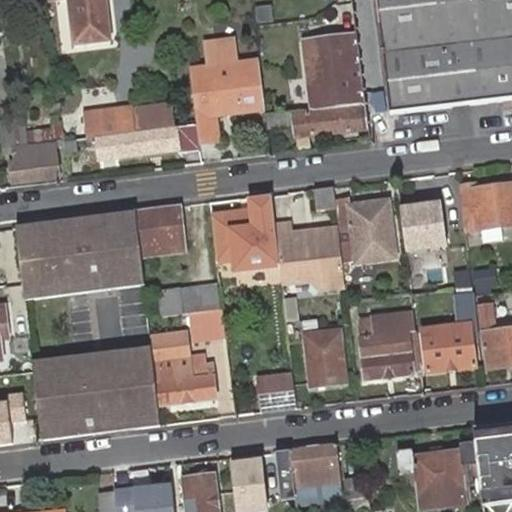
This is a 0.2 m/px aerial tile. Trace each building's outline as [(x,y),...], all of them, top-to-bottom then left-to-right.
[(46,0),(46,2),(65,0),(71,0),(79,46),(113,43),(106,0),(46,0)] [(511,90),(511,83),(511,0),(377,0),(391,115),(511,100),(511,90)] [(254,6),(256,21),(268,19),(266,3),(254,6)] [(345,36),(333,37),(322,38),(323,39),(313,40),(318,80),(320,80),(320,89),(364,85),(358,38),(345,39),(345,36)] [(195,102),(199,124),(201,147),(220,144),(218,116),(220,116),(218,106),(227,105),(228,115),(268,110),(261,62),(192,71),(195,96),(201,95),(201,101),(195,102)] [(362,105),(366,104),(365,91),(322,97),(323,108),(342,106),(362,105)] [(218,106),(220,116),(228,115),(227,105),(218,106)] [(364,129),(362,105),(342,106),(342,110),(311,114),(293,116),(295,137),(313,135),(364,129)] [(131,106),(81,114),(85,139),(86,139),(130,133),(135,133),(131,106)] [(268,115),(270,127),(291,124),(291,112),(268,115)] [(56,143),(64,142),(62,131),(28,134),(26,120),(0,124),(3,150),(10,149),(56,143)] [(135,133),(130,133),(86,139),(88,150),(95,149),(97,159),(180,150),(181,154),(202,152),(201,147),(199,124),(135,133)] [(14,181),(60,176),(56,143),(10,149),(14,181)] [(466,217),(463,218),(465,232),(511,225),(511,186),(478,192),(477,186),(463,189),(466,217)] [(316,211),(337,210),(334,190),(314,193),(316,211)] [(441,200),(396,206),(402,254),(447,248),(441,200)] [(346,266),(397,260),(390,205),(353,209),(352,201),(339,203),(346,266)] [(186,242),(181,209),(139,213),(143,247),(186,242)] [(261,210),(214,215),(221,271),(223,271),(224,278),(228,277),(228,270),(266,265),(269,264),(266,249),(261,210)] [(136,214),(17,230),(26,303),(145,289),(136,214)] [(290,225),(274,227),(282,286),(308,283),(318,294),(346,290),(339,229),(292,234),(290,225)] [(492,272),(477,273),(479,289),(494,287),(492,272)] [(190,315),(221,311),(217,289),(161,296),(163,318),(190,315)] [(487,369),(511,366),(511,330),(496,332),(492,303),(480,305),(487,369)] [(226,339),(222,311),(221,311),(190,315),(191,326),(206,325),(209,342),(226,339)] [(410,371),(422,370),(415,314),(374,320),(375,338),(361,340),(365,379),(412,374),(410,371)] [(206,325),(191,326),(193,344),(209,342),(206,325)] [(471,325),(424,331),(429,372),(476,366),(471,325)] [(0,328),(0,341),(5,341),(10,340),(9,333),(8,327),(0,328)] [(311,390),(347,385),(341,343),(309,347),(310,359),(308,359),(311,390)] [(33,364),(42,443),(82,438),(78,411),(100,408),(104,435),(162,428),(152,350),(33,364)] [(163,405),(217,399),(212,366),(211,355),(157,361),(158,372),(163,405)] [(293,375),(259,379),(264,415),(297,410),(293,375)] [(5,403),(0,403),(0,445),(11,444),(9,425),(27,423),(23,393),(4,396),(5,403)] [(511,422),(475,427),(476,436),(479,459),(485,505),(511,501),(511,422)] [(479,459),(476,436),(460,439),(460,443),(412,450),(412,445),(396,447),(398,469),(407,468),(408,481),(415,481),(418,503),(467,496),(463,469),(471,468),(471,460),(479,459)] [(342,480),(338,444),(277,452),(280,483),(282,499),(296,498),(295,486),(342,480)] [(262,511),(257,462),(226,466),(231,511),(262,511)] [(219,511),(215,476),(184,479),(186,501),(197,500),(197,511),(219,511)] [(370,507),(366,477),(344,480),(348,510),(370,507)] [(342,480),(295,486),(296,498),(344,492),(342,480)] [(177,511),(175,484),(136,488),(138,511),(177,511)] [(138,511),(136,488),(116,491),(118,511),(138,511)] [(118,511),(116,491),(102,493),(103,511),(118,511)]
